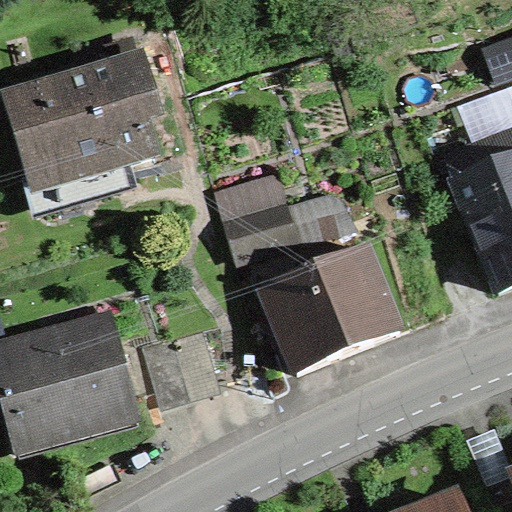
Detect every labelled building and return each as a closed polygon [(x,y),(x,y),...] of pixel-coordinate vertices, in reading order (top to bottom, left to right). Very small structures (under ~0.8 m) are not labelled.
[(511,84),(511,39),(483,50),(497,90),(511,84)] [(11,99),(34,180),(111,157),(116,172),(155,160),(139,105),(127,109),(116,69),(11,99)] [(459,186),(511,166),(511,141),(451,165),(459,186)] [(511,166),(459,186),(503,301),(511,297),(511,166)] [(277,177),(215,196),(236,265),(298,246),(287,208),(277,177)] [(345,203),(331,195),(287,208),(298,246),(356,228),(345,203)] [(264,293),(298,377),(401,335),(367,251),(264,293)] [(0,351),(0,400),(16,454),(136,420),(107,321),(0,351)] [(201,329),(174,337),(191,396),(218,388),(201,329)] [(140,347),(157,406),(191,396),(174,337),(140,347)] [(459,511),(455,501),(429,511),(459,511)]
